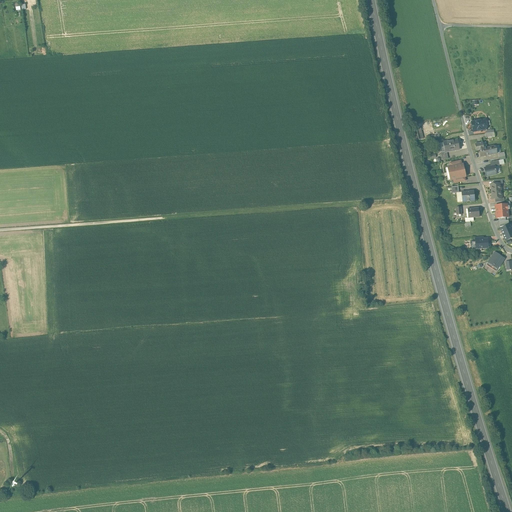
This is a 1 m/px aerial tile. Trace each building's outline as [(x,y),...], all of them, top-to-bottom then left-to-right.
[(487,130),(485,120),(471,122),(473,132),(487,130)] [(457,140),(443,143),(439,144),(441,153),(445,152),(445,153),(447,152),(459,150),(457,140)] [(482,143),(475,144),(476,151),(479,151),(478,149),(483,148),(482,143)] [(494,146),(486,148),(488,155),(497,153),(496,148),(495,149),(494,146)] [(483,148),(478,149),(479,151),(480,157),(488,155),(486,148),(483,148)] [(460,162),(447,164),(448,168),(445,169),(447,175),(464,171),(463,166),(461,166),(460,162)] [(491,167),(484,168),(486,176),(496,174),(495,166),(491,167)] [(464,171),(447,175),(448,181),(451,180),(452,184),(465,181),(464,176),(465,176),(464,171)] [(501,191),(491,192),(492,195),(491,196),(491,200),(495,199),(501,199),(501,198),(501,196),(502,195),(501,191)] [(474,192),(461,193),(462,202),(474,201),(474,192)] [(478,209),(467,210),(468,219),(469,219),(470,222),(473,222),(473,218),(479,218),(478,209)] [(511,231),(510,225),(500,229),(503,235),(511,231)] [(511,231),(503,235),(505,241),(511,238),(511,231)] [(475,241),(475,242),(474,242),(471,242),(471,243),(470,243),(471,248),(472,248),(472,249),(473,249),(476,249),(488,248),(487,245),(487,240),(483,241),(475,241)] [(495,253),(488,263),(498,269),(504,260),(495,253)]
